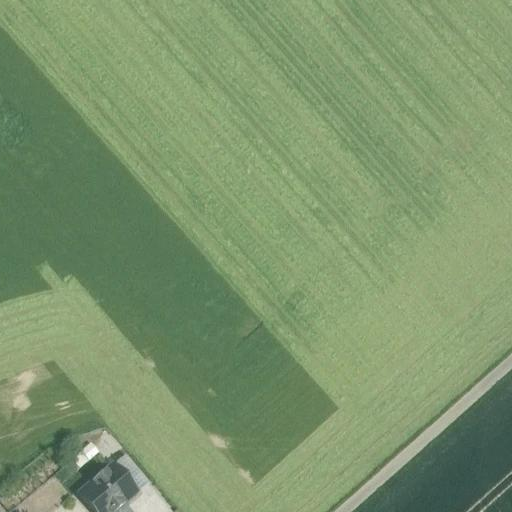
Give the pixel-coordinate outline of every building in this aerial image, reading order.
[(87,467),(97,459),(87,447),(77,455),(87,467)] [(87,467),(77,455),(66,465),(77,477),(87,467)] [(122,460),(112,469),(136,497),(146,488),(122,460)] [(112,469),(79,498),(90,511),(120,511),(124,509),(137,498),(136,497),(112,469)] [(167,511),(146,488),(136,497),(137,498),(124,509),(127,511),(167,511)]
